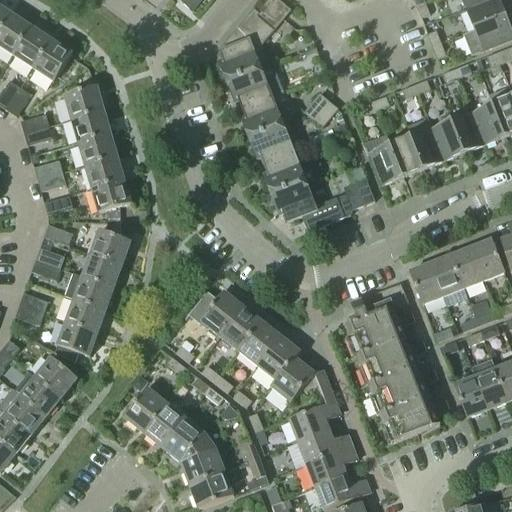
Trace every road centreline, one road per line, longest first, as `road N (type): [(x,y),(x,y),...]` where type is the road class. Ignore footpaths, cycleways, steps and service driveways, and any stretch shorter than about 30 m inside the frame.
road 1 (tertiary): [(511,195),(397,250),(299,278),(246,248),(196,192),(156,59)]
road 2 (residential): [(419,511),(414,495),(470,458),(511,444)]
